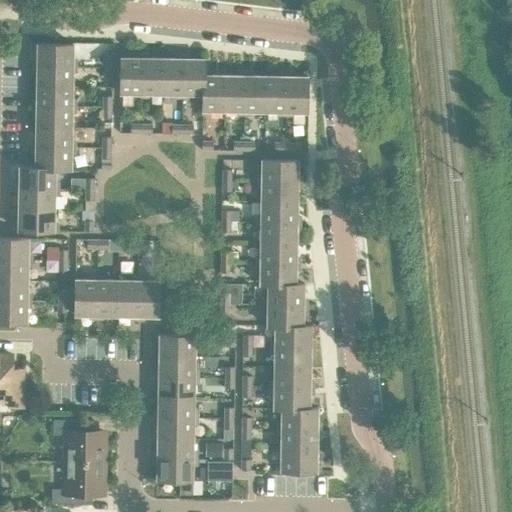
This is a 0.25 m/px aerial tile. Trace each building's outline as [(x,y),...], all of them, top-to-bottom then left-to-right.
[(37,63),(73,64),(74,43),(38,42),(37,63)] [(102,64),(113,64),(113,54),(103,54),(102,64)] [(142,92),(142,57),(121,57),(121,92),(142,92)] [(163,93),(163,57),(142,57),(142,92),(163,93)] [(183,93),(183,58),(163,57),(163,93),(183,93)] [(204,73),(207,74),(207,58),(183,58),(183,93),(204,93),(204,73)] [(73,85),(73,64),(37,63),(37,84),(73,85)] [(112,75),(113,64),(102,64),(102,75),(112,75)] [(225,74),(207,74),(204,73),(204,93),(204,109),(225,110),(225,74)] [(246,110),(246,74),(225,74),(225,110),(246,110)] [(267,110),(268,75),(246,74),(246,110),(267,110)] [(288,111),(289,75),(268,75),(267,110),(288,111)] [(289,75),(288,111),(308,111),(309,75),(289,75)] [(73,106),(73,85),(37,84),(37,105),(73,106)] [(102,105),(112,105),(112,95),(102,95),(102,105)] [(72,127),(73,106),(37,105),(36,126),(72,127)] [(112,116),(112,105),(102,105),(102,116),(112,116)] [(141,132),(141,122),(131,122),(131,132),(141,132)] [(141,122),(141,132),(152,132),(152,122),(141,122)] [(182,133),(182,123),(172,123),(172,132),(182,133)] [(182,123),(182,133),(193,133),(193,123),(182,123)] [(72,147),(72,127),(36,126),(36,147),(72,147)] [(101,146),(111,146),(112,136),(101,136),(101,146)] [(202,149),(213,149),(213,139),(202,139),(202,149)] [(244,150),(244,140),(234,140),(233,150),(244,150)] [(244,140),(244,150),(255,150),(255,140),(244,140)] [(285,150),(285,140),(275,140),(274,150),(285,150)] [(296,151),(296,141),(285,140),(285,150),(296,151)] [(111,157),(111,146),(101,146),(101,157),(111,157)] [(72,168),(72,147),(36,147),(36,166),(36,167),(55,167),(72,168)] [(263,158),(262,179),(298,180),(298,159),(263,158)] [(36,167),(36,166),(19,165),(18,188),(55,189),(55,167),(36,167)] [(222,179),(232,179),(232,169),(222,168),(222,179)] [(84,188),(94,188),(94,177),(84,177),(84,188)] [(231,189),(232,179),(222,179),(222,189),(231,189)] [(262,179),(262,201),(297,202),(298,180),(262,179)] [(54,210),(55,189),(18,188),(18,209),(54,210)] [(94,199),(94,188),(84,188),(84,198),(94,199)] [(262,201),(262,220),(297,221),(297,202),(262,201)] [(54,230),(54,210),(18,209),(18,229),(54,230)] [(221,220),(231,220),(231,209),(221,209),(221,220)] [(94,219),(84,219),(84,230),(94,230),(94,219)] [(231,230),(231,220),(221,220),(221,230),(231,230)] [(262,220),(261,242),(297,243),(297,221),(262,220)] [(0,258),(28,258),(28,238),(0,237),(0,258)] [(97,248),(97,238),(87,238),(86,248),(97,248)] [(97,238),(97,248),(108,248),(108,239),(97,238)] [(138,248),(138,239),(128,239),(127,248),(138,248)] [(138,239),(138,248),(149,249),(149,239),(138,239)] [(261,242),(261,261),(297,262),(297,243),(261,242)] [(57,259),(67,260),(68,249),(58,249),(57,259)] [(220,260),(230,260),(230,250),(220,250),(220,260)] [(0,278),(27,279),(28,258),(0,258),(0,278)] [(67,270),(67,260),(57,259),(57,270),(67,270)] [(230,271),(230,260),(220,260),(220,271),(230,271)] [(261,261),(261,283),(268,283),(296,284),(296,282),(297,262),(261,261)] [(0,299),(27,300),(27,279),(0,278),(0,299)] [(96,315),(96,278),(75,278),(75,314),(96,315)] [(117,315),(118,279),(96,278),(96,315),(117,315)] [(138,315),(139,279),(118,279),(117,315),(138,315)] [(139,279),(138,315),(159,316),(160,279),(139,279)] [(268,283),(268,303),(304,304),(304,284),(304,282),(296,282),(296,284),(268,283)] [(57,300),(67,300),(67,290),(57,290),(57,300)] [(219,302),(229,303),(229,292),(220,292),(219,302)] [(0,320),(27,321),(27,300),(0,299),(0,320)] [(67,311),(67,300),(57,300),(57,311),(67,311)] [(229,313),(229,303),(219,302),(219,313),(229,313)] [(268,303),(267,325),(275,326),(303,326),(303,325),(304,304),(268,303)] [(275,326),(275,346),(311,346),(311,326),(311,325),(303,325),(303,326),(275,326)] [(159,334),(159,355),(195,355),(195,334),(159,334)] [(225,346),(234,346),(235,335),(225,335),(225,346)] [(242,345),(252,345),(252,335),(242,335),(242,345)] [(252,356),(252,345),(242,345),(242,356),(252,356)] [(275,346),(275,367),(310,368),(311,346),(275,346)] [(0,353),(0,394),(10,395),(10,407),(23,407),(24,369),(12,369),(12,354),(0,353)] [(159,355),(158,375),(194,376),(195,355),(159,355)] [(234,377),(234,366),(225,366),(224,377),(234,377)] [(275,367),(274,386),(310,387),(310,368),(275,367)] [(158,375),(158,396),(194,397),(194,376),(158,375)] [(242,386),(251,386),(251,376),(242,375),(242,386)] [(234,387),(234,377),(224,377),(224,387),(234,387)] [(251,397),(251,386),(242,386),(242,397),(251,397)] [(274,386),(274,408),(282,408),(310,409),(310,407),(310,387),(274,386)] [(158,396),(158,417),(194,418),(194,397),(158,396)] [(233,417),(234,407),(224,407),(224,417),(233,417)] [(281,421),(276,421),(276,428),(281,428),(317,429),(318,407),(310,407),(310,409),(282,408),(281,421)] [(158,417),(157,438),(193,438),(194,418),(158,417)] [(233,428),(233,417),(224,417),(224,428),(233,428)] [(241,428),(251,428),(251,417),(241,417),(241,428)] [(65,461),(108,462),(108,434),(93,434),(93,420),(53,419),(53,434),(65,434),(65,461)] [(251,438),(251,428),(241,428),(241,438),(251,438)] [(281,428),(276,428),(276,435),(281,435),(281,450),(317,450),(317,429),(281,428)] [(157,438),(157,459),(193,459),(193,438),(157,438)] [(205,442),(205,456),(221,457),(222,442),(205,442)] [(223,459),(233,459),(233,448),(223,448),(223,459)] [(276,462),(276,470),(281,470),(317,471),(317,450),(281,450),(281,462),(276,462)] [(152,458),(152,465),(157,465),(157,479),(179,480),(179,494),(192,494),(193,480),(193,459),(157,459),(152,458)] [(241,459),(241,470),(250,470),(250,459),(241,459)] [(107,490),(108,462),(65,461),(64,488),(52,488),(52,503),(76,503),(92,503),(92,490),(107,490)] [(208,480),(233,480),(233,461),(209,461),(208,480)]
